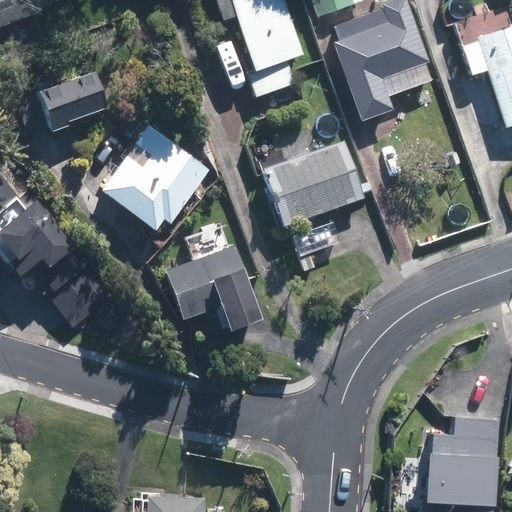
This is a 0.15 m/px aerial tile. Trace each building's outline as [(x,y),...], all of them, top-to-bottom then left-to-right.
[(0,0),(0,31),(44,15),(37,0),(0,0)] [(306,57),(287,0),(218,0),(226,24),(239,20),(255,72),(247,74),(256,101),(299,88),(290,62),(306,57)] [(363,0),(312,0),(319,19),(365,3),(363,0)] [(430,66),(407,0),(404,0),(338,23),(344,42),(335,45),(362,125),(396,114),(391,99),(434,85),(428,67),(430,66)] [(511,30),(478,41),(511,146),(511,30)] [(99,77),(39,100),(53,137),(72,130),(71,127),(112,111),(99,77)] [(106,192),(103,196),(158,234),(166,223),(172,227),(212,169),(148,124),(103,189),(106,192)] [(267,172),(286,230),(367,202),(348,144),(267,172)] [(73,329),(111,300),(11,173),(0,181),(0,251),(22,281),(42,265),(53,279),(48,283),(57,296),(51,300),(73,329)] [(234,250),(167,274),(186,324),(252,300),(234,250)] [(492,511),(500,424),(450,420),(448,438),(422,436),(415,511),(492,511)] [(511,446),(498,469),(511,477),(511,446)] [(202,511),(203,502),(134,499),(133,511),(202,511)]
